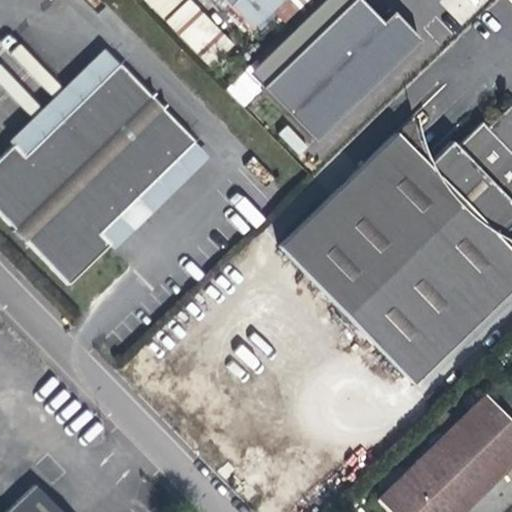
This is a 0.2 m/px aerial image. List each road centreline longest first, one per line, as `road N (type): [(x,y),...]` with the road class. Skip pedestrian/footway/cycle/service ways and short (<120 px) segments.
road 1 (unknown): [(62,345),(194,207),(216,140),(212,117),(192,98),(64,7)]
road 2 (residential): [(0,279),(227,511)]
